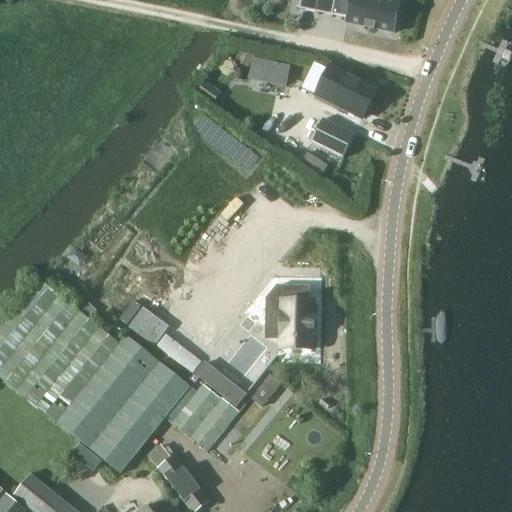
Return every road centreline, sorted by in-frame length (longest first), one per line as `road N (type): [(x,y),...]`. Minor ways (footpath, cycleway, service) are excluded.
road 1 (tertiary): [(463,0),(437,53),(402,181),(394,428),(361,511)]
road 2 (track): [(0,206),(136,80),(187,18)]
